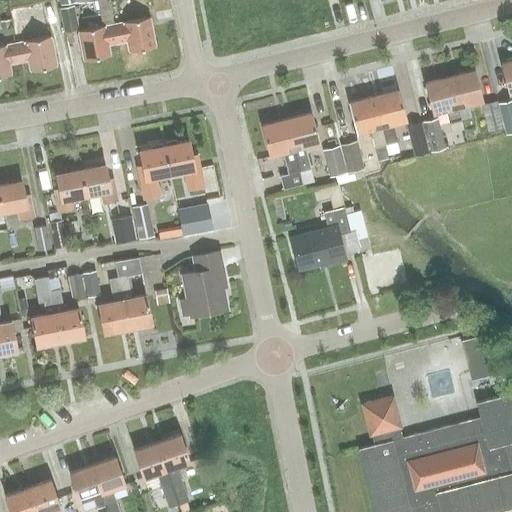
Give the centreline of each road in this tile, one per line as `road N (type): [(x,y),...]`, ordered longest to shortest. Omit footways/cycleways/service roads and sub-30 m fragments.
road 1 (residential): [(219,80),(511,3)]
road 2 (residential): [(0,454),(275,357)]
road 3 (residential): [(275,357),(219,80)]
road 4 (residential): [(0,123),(201,84)]
road 5 (residential): [(275,357),(456,309)]
road 6 (residential): [(305,511),(275,357)]
